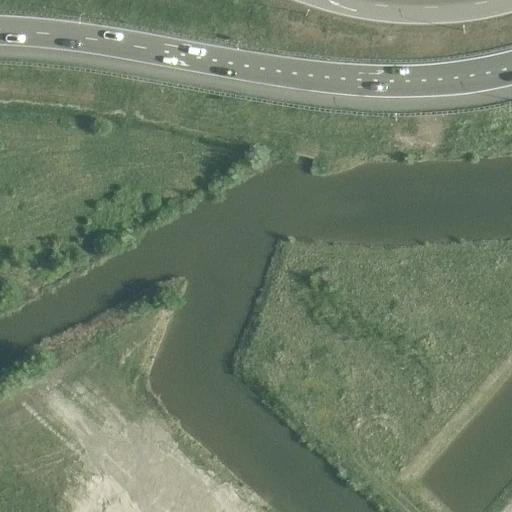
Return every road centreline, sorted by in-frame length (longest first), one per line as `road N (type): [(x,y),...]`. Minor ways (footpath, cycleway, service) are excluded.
road 1 (motorway): [(0,30),(341,79),(439,79),(511,67)]
road 2 (motorway): [(494,0),(373,0)]
